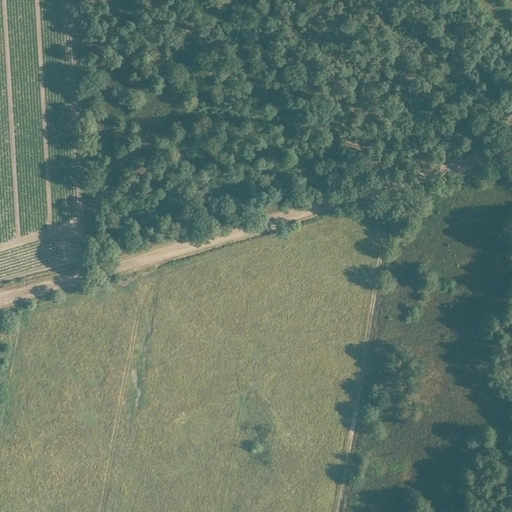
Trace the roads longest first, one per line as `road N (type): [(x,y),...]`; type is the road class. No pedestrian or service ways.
road 1 (track): [(0,304),(511,154)]
road 2 (track): [(337,511),(388,190)]
